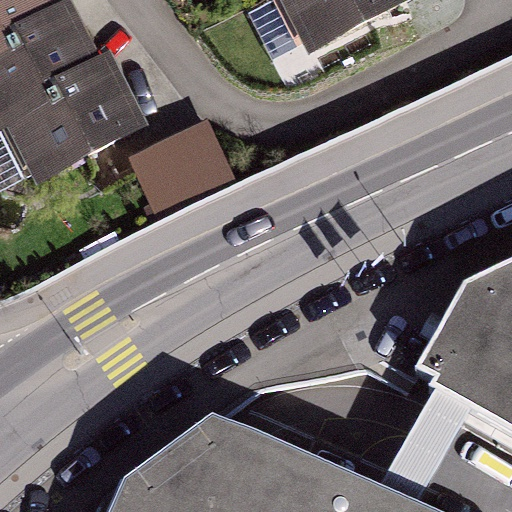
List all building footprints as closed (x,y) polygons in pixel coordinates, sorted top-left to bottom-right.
[(0,0),(0,46),(69,11),(63,0),(0,0)] [(423,1),(422,0),(285,0),(315,56),(423,1)] [(112,71),(79,6),(69,11),(0,46),(0,116),(5,126),(13,122),(112,71)] [(154,131),(121,66),(112,71),(13,122),(47,187),(154,131)] [(511,266),(463,289),(414,384),(511,440),(511,266)] [(417,511),(211,421),(124,485),(111,511),(417,511)]
